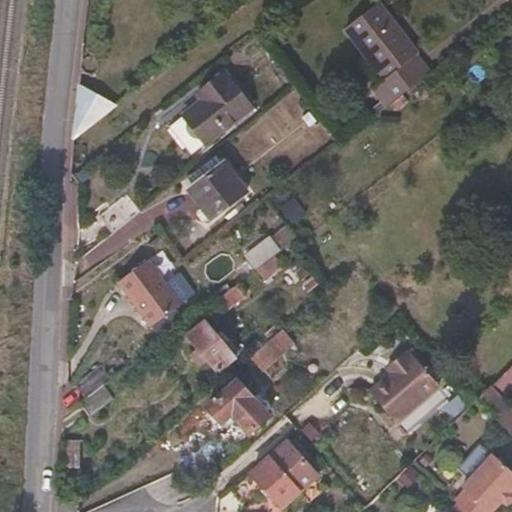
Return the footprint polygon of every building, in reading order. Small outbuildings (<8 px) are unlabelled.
[(430,76),(378,6),(345,32),(383,83),(371,93),(382,106),(369,115),(372,121),(430,76)] [(205,145),(251,111),(226,76),(197,97),(203,104),(184,118),(205,145)] [(71,144),(115,109),(75,88),(71,144)] [(255,159),(273,144),(257,125),(239,140),(255,159)] [(84,167),(86,150),(71,148),(69,166),(84,167)] [(477,176),(491,188),(503,174),(488,162),(477,176)] [(211,223),(246,195),(223,166),(188,193),(211,223)] [(112,237),(140,215),(126,197),(97,219),(112,237)] [(280,208),(291,228),(307,220),(296,199),(280,208)] [(267,264),(274,258),(280,254),(296,242),(286,229),(271,242),(269,240),(244,259),(256,273),(267,264)] [(274,258),(267,264),(256,273),(265,285),(283,269),(274,258)] [(181,307),(147,264),(119,286),(152,330),(181,307)] [(244,298),(236,287),(216,302),(225,313),(244,298)] [(222,347),(227,343),(219,335),(215,338),(204,324),(186,340),(197,352),(192,358),(199,367),(205,362),(217,377),(235,362),(222,347)] [(262,373),(291,347),(280,334),(250,360),(262,373)] [(385,371),(390,376),(369,395),(396,426),(437,388),(410,358),(408,360),(404,355),(385,371)] [(511,412),(501,402),(511,391),(511,368),(476,402),(511,438),(511,412)] [(111,383),(100,369),(75,388),(85,401),(103,388),(111,383)] [(258,409),(262,404),(257,398),(252,401),(236,383),(207,410),(221,427),(232,418),(248,437),(268,419),(258,409)] [(89,420),(113,402),(103,388),(85,401),(79,406),(89,420)] [(279,509),(321,471),(292,439),(230,496),(244,511),(264,492),(279,509)] [(510,496),(504,491),(511,482),(511,476),(486,454),(457,487),(460,489),(449,501),(451,504),(461,511),(486,511),(496,501),(502,505),(510,496)] [(364,494),(377,482),(357,459),(344,471),(364,494)]
